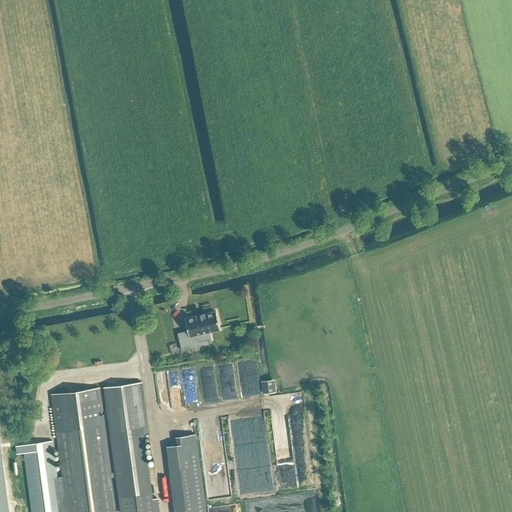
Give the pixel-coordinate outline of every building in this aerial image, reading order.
[(197,315),(189,317),(185,318),(191,343),(181,345),(182,351),(199,346),(197,334),(220,329),(215,310),(204,313),(204,312),(196,314),(197,315)] [(184,391),(178,370),(167,373),(173,394),(184,391)] [(261,381),(262,393),(273,391),(272,379),(261,381)] [(152,497),(141,420),(137,383),(105,387),(110,424),(116,472),(110,473),(103,425),(98,387),(51,393),(62,477),(58,478),(53,440),(24,445),(16,446),(17,454),(25,453),(32,511),(115,511),(111,477),(117,477),(120,503),(121,511),(159,511),(157,496),(152,497)] [(179,444),(167,445),(175,511),(205,511),(196,441),(187,443),(186,434),(177,436),(179,444)] [(0,511),(8,511),(0,451),(0,511)]
